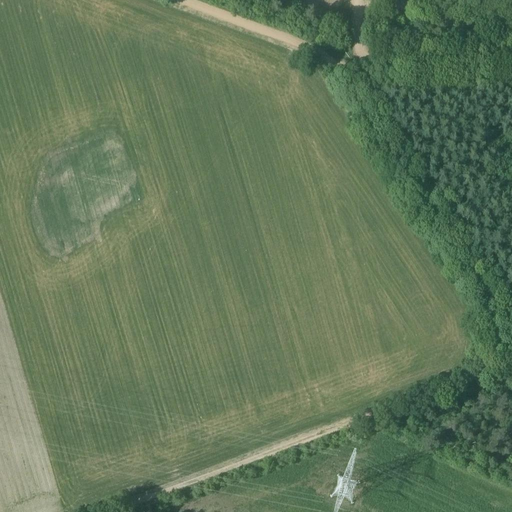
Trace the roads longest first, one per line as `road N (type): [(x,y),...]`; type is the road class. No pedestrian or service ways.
road 1 (track): [(337,65),(511,327)]
road 2 (track): [(337,65),(511,62)]
road 3 (track): [(181,0),(337,65)]
